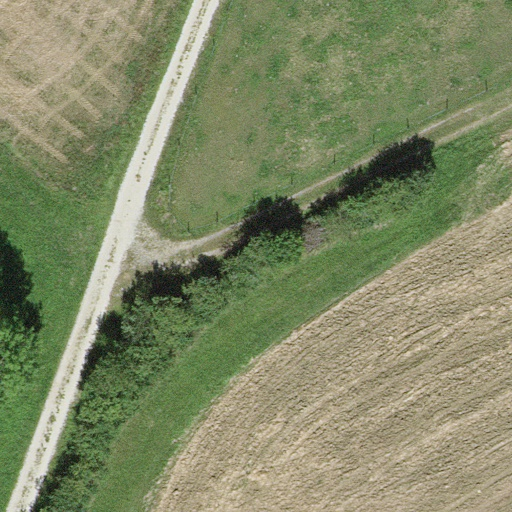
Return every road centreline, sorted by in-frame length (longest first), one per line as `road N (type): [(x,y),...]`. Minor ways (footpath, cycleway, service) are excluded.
road 1 (track): [(104,286),(192,255),(511,102)]
road 2 (track): [(202,0),(104,286)]
road 3 (track): [(104,286),(18,511)]
